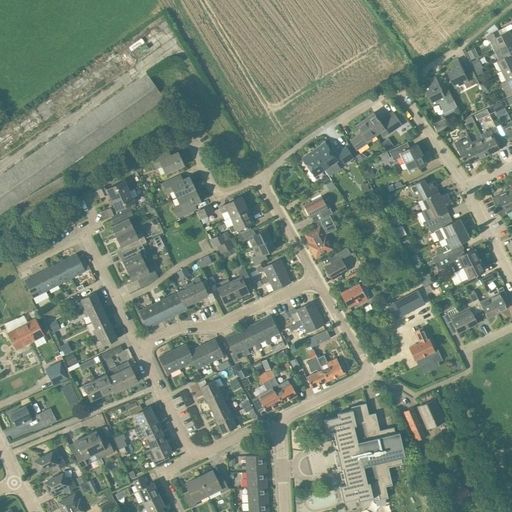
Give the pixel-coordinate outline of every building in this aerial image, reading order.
[(499,30),(489,35),(491,40),(489,41),(494,51),(499,48),(511,41),(511,34),(510,30),(501,34),(499,30)] [(511,41),(499,48),(494,51),(498,60),(499,59),(503,57),(504,58),(511,53),(511,41)] [(474,48),(468,52),(471,59),(478,56),(474,48)] [(498,60),(497,60),(502,70),(511,65),(511,53),(504,58),(503,57),(499,59),(498,60)] [(135,59),(124,66),(128,72),(132,70),(138,79),(156,68),(150,58),(138,65),(135,59)] [(478,58),(472,61),(475,67),(481,64),(478,58)] [(466,74),(459,59),(452,62),(455,67),(447,71),(455,87),(464,83),(467,88),(479,82),(473,71),(466,74)] [(511,65),(502,70),(507,80),(511,77),(511,65)] [(156,68),(138,79),(144,88),(140,91),(143,97),(154,91),(151,85),(163,78),(156,68)] [(439,102),(445,113),(457,106),(449,89),(444,92),(436,76),(430,79),(433,85),(424,89),(432,105),(439,102)] [(504,85),(502,86),(507,96),(511,93),(511,77),(507,80),(509,83),(504,85)] [(159,99),(149,105),(152,112),(156,109),(162,119),(181,107),(175,97),(163,104),(159,99)] [(84,98),(67,107),(72,117),(90,108),(84,98)] [(493,105),(496,111),(505,107),(502,101),(493,105)] [(181,107),(162,119),(168,128),(164,131),(168,137),(179,130),(175,125),(187,117),(181,107)] [(90,108),(72,117),(76,126),(94,118),(90,108)] [(477,119),(489,113),(487,108),(475,114),(477,119)] [(374,112),(364,119),(375,135),(380,131),(384,136),(388,133),(388,134),(400,126),(402,125),(395,114),(381,123),(379,120),(374,112)] [(465,126),(475,120),(472,116),(463,120),(465,126)] [(94,118),(76,126),(81,135),(99,127),(94,118)] [(356,136),(350,141),(357,151),(372,140),(370,138),(375,135),(364,119),(355,125),(360,133),(362,135),(358,138),(356,136)] [(439,121),(434,124),(437,130),(442,127),(439,121)] [(511,142),(511,122),(503,127),(501,124),(496,127),(506,146),(511,142)] [(99,127),(81,135),(85,145),(103,136),(99,127)] [(491,153),(506,146),(496,127),(491,129),(492,133),(483,137),(491,153)] [(410,129),(403,133),(406,138),(413,134),(410,129)] [(477,137),(476,134),(470,137),(481,158),(491,153),(483,137),(481,135),(477,137)] [(103,136),(85,145),(90,154),(108,145),(103,136)] [(481,158),(470,137),(461,141),(460,141),(455,143),(462,157),(467,155),(471,163),(481,158)] [(29,142),(20,148),(31,165),(40,159),(29,142)] [(312,152),(325,170),(338,162),(325,143),(312,152)] [(401,145),(389,151),(393,160),(401,156),(404,162),(422,154),(416,144),(409,147),(404,150),(401,145)] [(108,145),(90,154),(94,163),(112,154),(108,145)] [(344,164),(354,158),(346,146),(336,153),(344,164)] [(20,148),(12,154),(23,170),(31,165),(20,148)] [(169,157),(166,150),(151,157),(157,169),(162,166),(166,174),(184,166),(178,153),(169,157)] [(325,170),(312,152),(303,159),(315,177),(325,170)] [(12,154),(5,159),(16,175),(23,170),(12,154)] [(112,154),(94,163),(100,173),(117,164),(112,154)] [(358,163),(364,161),(360,154),(355,157),(358,163)] [(407,168),(401,170),(404,175),(401,177),(404,182),(415,176),(413,171),(419,168),(427,164),(422,154),(404,162),(407,168)] [(5,159),(0,162),(0,166),(9,180),(16,175),(5,159)] [(0,166),(0,181),(2,185),(9,180),(0,166)] [(326,175),(321,179),(324,183),(329,179),(326,175)] [(180,182),(178,176),(163,183),(167,192),(173,189),(177,198),(195,190),(189,177),(180,182)] [(409,190),(407,195),(418,199),(420,195),(422,199),(438,192),(433,181),(426,184),(424,179),(408,187),(409,190)] [(129,192),(124,181),(106,189),(105,187),(92,193),(95,201),(109,194),(112,200),(129,192)] [(328,183),(322,186),(325,191),(331,188),(328,183)] [(50,186),(45,188),(47,194),(53,191),(50,186)] [(508,215),(511,213),(511,198),(508,189),(493,197),(502,216),(507,213),(508,215)] [(123,214),(121,209),(134,203),(132,198),(137,196),(133,190),(129,192),(112,200),(115,206),(101,213),(104,220),(117,214),(119,216),(123,214)] [(196,191),(195,190),(177,198),(181,206),(175,209),(179,218),(194,212),(191,206),(201,202),(198,197),(201,196),(199,190),(196,191)] [(438,192),(422,199),(427,209),(449,198),(446,193),(440,196),(438,192)] [(34,194),(29,196),(32,202),(37,199),(34,194)] [(322,196),(304,206),(305,208),(305,210),(308,216),(309,216),(310,218),(311,218),(320,213),(323,219),(330,216),(333,214),(330,207),(328,208),(322,197),(322,196)] [(27,197),(22,200),(24,205),(30,203),(27,197)] [(241,197),(219,207),(222,213),(228,210),(231,218),(247,210),(241,197)] [(59,198),(46,204),(57,225),(70,218),(59,198)] [(427,209),(421,212),(425,221),(423,222),(426,228),(428,227),(441,221),(439,215),(447,211),(445,206),(451,203),(449,198),(427,209)] [(22,200),(16,203),(19,208),(24,205),(22,200)] [(151,200),(144,203),(148,211),(155,208),(151,200)] [(76,203),(71,205),(75,213),(80,211),(76,203)] [(46,204),(34,211),(44,231),(57,225),(46,204)] [(12,205),(7,207),(10,213),(15,210),(12,205)] [(211,205),(196,212),(197,214),(200,219),(214,213),(211,205)] [(117,237),(133,229),(130,223),(136,220),(131,210),(123,214),(119,216),(111,220),(114,225),(111,227),(117,237)] [(251,230),(248,225),(253,223),(247,210),(231,218),(234,225),(229,227),(231,233),(238,230),(241,235),(251,230)] [(34,211),(21,217),(32,238),(44,231),(34,211)] [(323,219),(316,222),(319,228),(320,227),(322,230),(334,224),(330,216),(323,219)] [(21,217),(9,223),(19,244),(32,238),(21,217)] [(395,217),(388,220),(392,226),(398,223),(395,217)] [(441,221),(428,227),(431,232),(434,231),(439,241),(447,237),(464,229),(459,218),(453,222),(444,226),(441,221)] [(9,223),(0,227),(0,238),(6,251),(19,244),(9,223)] [(401,226),(395,229),(399,237),(405,234),(401,226)] [(322,230),(320,227),(319,228),(306,235),(310,244),(308,245),(316,259),(333,249),(325,236),(322,230)] [(133,229),(117,237),(122,248),(124,247),(126,251),(142,244),(146,241),(141,232),(136,235),(133,229)] [(251,230),(241,235),(244,242),(249,239),(249,240),(253,248),(271,239),(266,229),(255,234),(253,229),(251,230)] [(442,246),(436,249),(441,259),(459,251),(456,245),(460,243),(469,239),(464,229),(447,237),(439,241),(442,246)] [(213,248),(217,246),(228,241),(224,233),(209,240),(213,248)] [(225,256),(236,251),(234,247),(235,247),(231,239),(228,241),(217,246),(220,254),(223,252),(225,256)] [(256,255),(251,257),(255,265),(267,259),(265,254),(276,249),(271,239),(253,248),(256,255)] [(126,251),(122,253),(125,259),(122,261),(127,271),(144,263),(141,257),(141,256),(146,253),(144,249),(142,244),(126,251)] [(414,245),(405,249),(409,256),(417,252),(414,245)] [(325,269),(326,270),(325,271),(329,278),(330,277),(331,280),(348,271),(342,260),(351,255),(348,248),(333,256),(337,262),(325,269)] [(441,259),(435,262),(438,270),(452,266),(455,271),(456,271),(479,259),(474,249),(465,253),(463,254),(461,250),(459,251),(441,259)] [(72,278),(85,272),(76,255),(63,261),(72,278)] [(416,255),(409,258),(411,264),(418,261),(416,255)] [(84,256),(79,258),(82,264),(83,263),(86,269),(89,267),(84,256)] [(208,256),(202,258),(206,265),(211,263),(208,256)] [(261,266),(256,269),(258,273),(263,270),(266,278),(261,280),(262,282),(285,271),(280,259),(262,268),(261,266)] [(479,259),(456,271),(461,282),(460,282),(462,287),(475,280),(473,276),(475,275),(484,270),(479,259)] [(59,285),(72,278),(63,261),(50,268),(59,285)] [(147,269),(144,263),(127,271),(133,282),(137,280),(139,285),(157,276),(153,267),(147,269)] [(46,291),(59,285),(50,268),(38,274),(46,291)] [(248,293),(245,285),(251,282),(245,268),(237,271),(240,277),(229,282),(237,298),(241,296),(242,297),(249,294),(248,293)] [(285,271),(262,282),(263,284),(268,282),(273,291),(291,282),(285,271)] [(34,298),(46,291),(38,274),(25,281),(34,298)] [(370,278),(359,284),(341,294),(348,307),(360,301),(361,304),(368,300),(367,300),(368,299),(369,299),(368,296),(368,294),(368,292),(367,289),(366,287),(373,283),(370,278)] [(229,282),(228,279),(216,284),(215,283),(209,286),(215,299),(221,296),(225,304),(226,303),(227,305),(233,302),(232,300),(237,298),(229,282)] [(208,296),(201,282),(193,285),(192,283),(187,285),(195,302),(208,296)] [(184,311),(186,310),(185,307),(195,302),(187,285),(184,287),(185,289),(176,293),(184,311)] [(497,287),(487,292),(489,297),(497,313),(507,308),(503,300),(508,298),(502,286),(497,289),(497,287)] [(480,302),(475,292),(470,295),(473,301),(482,320),(487,318),(497,313),(489,297),(480,302)] [(95,293),(81,300),(84,307),(81,308),(84,313),(101,305),(95,293)] [(172,317),(184,311),(176,293),(164,299),(172,317)] [(418,293),(389,308),(394,318),(423,302),(418,293)] [(160,323),(172,317),(164,299),(151,305),(160,323)] [(295,308),(289,311),(291,316),(295,325),(296,324),(319,314),(314,302),(313,301),(295,310),(295,308)] [(467,328),(482,320),(473,301),(467,304),(469,307),(459,312),(467,328)] [(101,305),(84,313),(86,317),(89,316),(92,323),(106,316),(101,305)] [(147,328),(160,323),(151,305),(139,311),(147,328)] [(457,332),(467,328),(459,312),(449,317),(448,313),(443,316),(448,326),(453,335),(457,332)] [(24,314),(4,323),(7,330),(27,321),(24,314)] [(296,324),(295,325),(296,327),(297,327),(301,325),(305,334),(307,334),(325,325),(319,314),(296,324)] [(271,315),(259,321),(260,321),(270,344),(272,343),(270,339),(280,334),(271,316),(271,315)] [(106,316),(92,323),(95,330),(92,331),(95,335),(111,328),(106,316)] [(376,317),(370,321),(379,334),(384,331),(376,317)] [(30,343),(44,336),(35,319),(22,326),(21,326),(30,343)] [(56,320),(49,324),(51,328),(58,325),(56,320)] [(259,321),(248,326),(248,327),(259,350),(261,349),(259,344),(266,340),(268,345),(270,344),(260,321),(259,321)] [(58,325),(51,328),(53,333),(60,329),(58,325)] [(21,326),(8,333),(17,350),(30,343),(21,326)] [(248,326),(236,332),(237,332),(248,355),(250,354),(247,349),(255,346),(257,351),(259,350),(248,327),(248,326)] [(111,328),(95,335),(97,340),(100,339),(103,346),(117,339),(111,328)] [(427,355),(435,352),(429,339),(428,339),(423,328),(414,332),(420,343),(409,348),(415,361),(416,360),(418,366),(430,361),(427,355)] [(317,345),(330,339),(326,330),(313,337),(317,345)] [(236,332),(225,337),(225,338),(234,356),(232,356),(234,361),(238,359),(236,355),(243,351),(246,356),(248,355),(237,332),(236,332)] [(214,339),(201,345),(202,346),(210,363),(223,357),(215,340),(214,339)] [(67,342),(60,346),(62,351),(70,347),(67,342)] [(185,344),(172,350),(172,351),(180,368),(193,362),(188,351),(185,345),(185,344)] [(111,356),(123,351),(120,345),(108,351),(111,356)] [(201,345),(188,351),(193,362),(197,369),(210,363),(202,346),(201,345)] [(70,347),(62,351),(65,355),(72,351),(70,347)] [(313,349),(307,351),(310,359),(316,356),(313,349)] [(172,350),(159,357),(167,375),(180,368),(172,351),(172,350)] [(104,359),(111,356),(108,351),(102,354),(104,359)] [(68,365),(77,361),(73,353),(64,357),(68,365)] [(324,355),(317,358),(323,371),(322,371),(327,381),(343,374),(342,372),(344,371),(342,365),(339,366),(336,359),(336,358),(327,362),(324,355)] [(318,372),(306,378),(311,389),(327,381),(322,371),(323,371),(317,358),(316,356),(310,359),(310,360),(307,362),(306,362),(311,372),(317,369),(318,372)] [(88,367),(96,363),(93,358),(86,362),(88,367)] [(294,370),(300,367),(295,358),(290,361),(294,370)] [(227,360),(222,363),(225,369),(230,366),(227,360)] [(82,370),(88,367),(86,362),(79,365),(82,370)] [(234,371),(241,368),(238,362),(232,365),(234,371)] [(60,364),(46,370),(52,385),(67,379),(60,364)] [(113,375),(107,378),(113,390),(113,391),(114,393),(126,388),(118,372),(115,366),(110,369),(113,375)] [(126,388),(137,382),(135,377),(134,376),(130,367),(119,372),(118,372),(126,388)] [(245,385),(251,381),(243,368),(237,372),(245,385)] [(278,385),(275,378),(271,370),(265,374),(281,404),(296,395),(291,385),(290,386),(287,380),(278,385)] [(265,412),(281,404),(265,374),(259,377),(267,392),(257,397),(260,402),(265,412)] [(102,396),(113,391),(113,390),(107,378),(106,375),(95,380),(102,396)] [(95,380),(93,376),(89,378),(91,382),(83,386),(84,387),(80,389),(83,397),(88,395),(91,401),(102,396),(95,380)] [(181,386),(187,383),(184,377),(178,380),(181,386)] [(232,386),(239,382),(237,378),(229,382),(232,386)] [(218,388),(214,381),(200,388),(205,399),(222,391),(220,387),(218,388)] [(234,391),(241,387),(239,382),(232,386),(234,391)] [(70,383),(60,388),(64,397),(74,392),(70,383)] [(211,410),(225,404),(222,397),(224,395),(222,391),(205,399),(211,410)] [(244,408),(251,404),(249,400),(241,404),(244,408)] [(442,416),(434,400),(418,407),(428,429),(447,421),(444,415),(442,416)] [(31,404),(26,407),(11,414),(11,415),(10,415),(12,421),(14,420),(17,426),(32,418),(31,418),(36,415),(37,415),(36,413),(31,404)] [(128,410),(131,416),(134,414),(134,415),(140,426),(155,419),(149,407),(143,410),(140,404),(137,405),(128,410)] [(228,411),(225,404),(211,410),(216,422),(233,414),(231,410),(228,411)] [(246,413),(253,409),(251,404),(244,408),(246,413)] [(357,498),(358,502),(372,498),(373,502),(388,498),(385,486),(392,485),(388,467),(402,464),(400,458),(404,457),(399,433),(395,433),(394,427),(379,431),(375,413),(368,415),(366,404),(351,407),(351,410),(337,414),(338,417),(323,420),(327,436),(334,434),(335,440),(332,440),(334,447),(337,446),(337,450),(336,450),(340,469),(342,469),(343,473),(340,473),(342,480),(344,479),(346,485),(339,486),(343,502),(357,498)] [(412,407),(403,411),(416,442),(425,438),(412,407)] [(49,408),(39,413),(46,426),(56,421),(49,408)] [(222,433),(236,427),(232,419),(235,418),(233,414),(216,422),(222,433)] [(140,426),(134,429),(139,440),(145,437),(160,430),(155,419),(140,426)] [(106,426),(102,429),(106,438),(110,436),(106,426)] [(150,449),(166,441),(160,430),(145,437),(150,449)] [(88,435),(86,436),(97,460),(113,452),(108,440),(102,443),(96,431),(94,432),(92,431),(89,432),(88,435)] [(122,434),(114,438),(116,442),(119,449),(124,447),(125,447),(122,439),(124,438),(122,434)] [(80,453),(74,455),(80,468),(97,460),(86,436),(83,437),(81,436),(78,438),(77,440),(75,441),(80,453)] [(150,449),(145,451),(148,457),(150,456),(153,455),(156,460),(152,461),(155,467),(167,462),(164,456),(168,455),(171,453),(166,441),(150,449)] [(124,447),(119,449),(122,457),(127,455),(124,447)] [(50,473),(65,466),(61,456),(59,453),(58,451),(56,450),(54,451),(52,451),(52,452),(50,453),(47,453),(42,455),(41,457),(34,461),(34,463),(34,465),(36,469),(38,469),(39,472),(47,468),(50,473)] [(246,472),(266,471),(265,455),(245,456),(246,472)] [(216,479),(212,470),(198,477),(207,495),(220,489),(222,492),(228,489),(221,476),(216,479)] [(247,487),(266,486),(266,471),(246,472),(247,487)] [(53,478),(44,483),(45,485),(45,486),(46,490),(48,491),(49,493),(61,488),(63,493),(76,487),(71,478),(65,481),(62,474),(59,475),(58,475),(53,477),(53,478)] [(84,475),(76,479),(78,485),(86,481),(84,475)] [(142,476),(132,481),(137,490),(143,502),(158,495),(152,483),(146,486),(142,476)] [(190,508),(196,505),(194,501),(207,495),(198,477),(185,484),(189,491),(183,494),(190,508)] [(91,480),(87,482),(93,494),(97,492),(91,480)] [(248,503),(267,501),(266,486),(247,487),(248,503)] [(126,488),(115,494),(118,500),(129,494),(126,488)] [(466,488),(455,493),(459,501),(470,496),(466,488)] [(74,494),(58,502),(62,511),(61,511),(83,511),(85,511),(79,500),(77,501),(74,494)] [(161,507),(164,506),(158,495),(143,502),(147,511),(150,511),(161,507)] [(248,511),(268,511),(267,501),(248,503),(248,511)]
